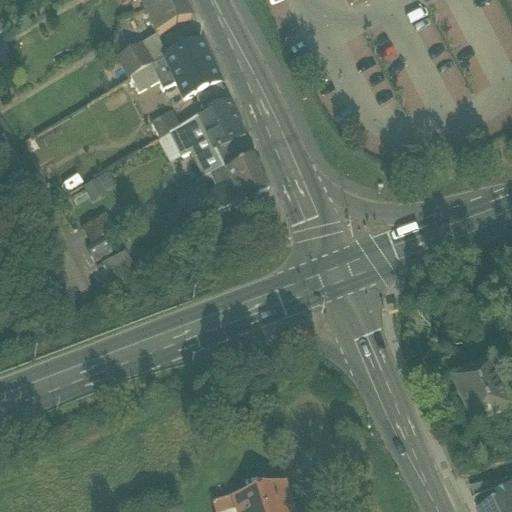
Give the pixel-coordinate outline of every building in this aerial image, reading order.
[(190,24),(178,0),(137,0),(155,40),(190,24)] [(350,11),(344,0),(321,0),(323,3),(350,11)] [(344,0),(350,11),(370,0),(344,0)] [(164,56),(188,51),(185,38),(171,41),(170,36),(160,38),(164,56)] [(148,72),(164,62),(151,41),(114,64),(126,85),(134,81),(148,72)] [(200,46),(166,64),(173,79),(177,90),(183,104),(195,99),(219,87),(200,46)] [(18,53),(6,60),(7,61),(0,65),(0,98),(33,78),(18,53)] [(164,62),(148,72),(158,88),(159,87),(163,97),(177,90),(173,79),(166,64),(165,62),(164,62)] [(143,97),(158,88),(148,72),(134,81),(143,97)] [(195,99),(204,118),(226,104),(227,104),(219,87),(195,99)] [(202,183),(209,179),(249,156),(243,142),(244,142),(228,107),(197,122),(179,133),(169,138),(180,163),(191,158),(202,183)] [(151,129),(158,145),(169,138),(179,133),(173,119),(151,129)] [(180,163),(169,138),(158,145),(156,147),(169,170),(180,163)] [(250,155),(249,156),(209,179),(216,194),(203,200),(213,221),(268,195),(250,155)] [(106,177),(96,183),(105,198),(115,192),(106,177)] [(91,207),(105,198),(96,183),(81,191),(91,207)] [(82,232),(91,247),(114,233),(105,219),(82,232)] [(104,242),(86,253),(95,267),(112,256),(104,242)] [(101,268),(116,293),(138,281),(123,256),(101,268)] [(437,366),(444,381),(467,371),(462,359),(437,366)] [(471,422),(477,434),(489,429),(489,430),(504,424),(503,422),(511,418),(511,396),(507,399),(494,371),(480,377),(469,381),(469,382),(456,388),(461,401),(471,422)] [(464,425),(471,422),(461,401),(454,404),(464,425)] [(292,511),(284,484),(252,494),(257,511),(292,511)] [(471,493),(475,503),(476,504),(494,496),(491,488),(471,493)] [(257,511),(252,494),(231,500),(234,511),(257,511)] [(473,504),(476,511),(491,511),(500,508),(494,496),(476,504),(475,503),(473,504)] [(511,511),(511,499),(508,501),(509,504),(500,508),(491,511),(511,511)] [(234,511),(231,500),(211,507),(212,511),(234,511)]
